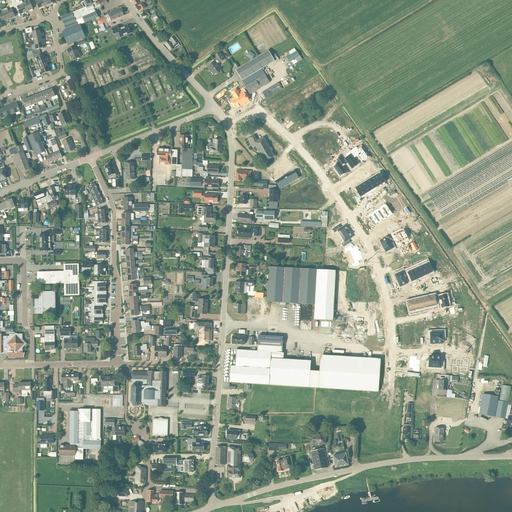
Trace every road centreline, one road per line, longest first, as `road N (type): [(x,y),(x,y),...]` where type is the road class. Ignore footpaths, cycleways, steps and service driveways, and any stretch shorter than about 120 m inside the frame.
road 1 (tertiary): [(213,506),(381,463),(511,456)]
road 2 (residential): [(118,363),(114,212),(90,157)]
road 3 (tertiary): [(222,323),(231,144)]
road 4 (tertiary): [(210,492),(222,323)]
road 5 (residential): [(226,125),(257,111),(332,190)]
road 6 (tertiary): [(216,107),(126,0)]
road 7 (unclassified): [(90,157),(216,107)]
road 8 (residential): [(286,326),(288,305),(388,309)]
